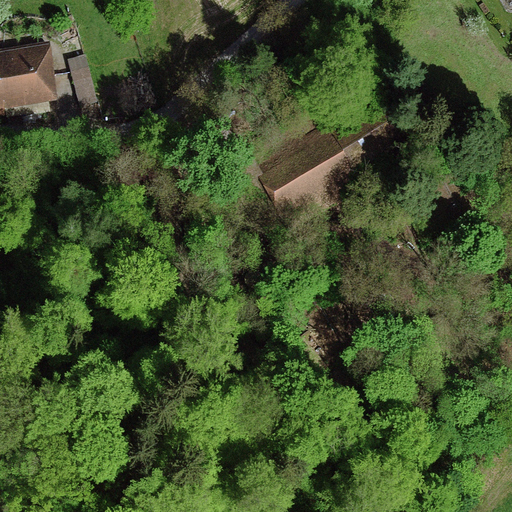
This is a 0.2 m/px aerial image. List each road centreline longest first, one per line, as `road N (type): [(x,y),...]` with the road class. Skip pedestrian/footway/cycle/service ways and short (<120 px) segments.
road 1 (track): [(124,132),(134,255),(257,456),(377,511)]
road 2 (residential): [(0,135),(96,142),(124,132),(290,0)]
